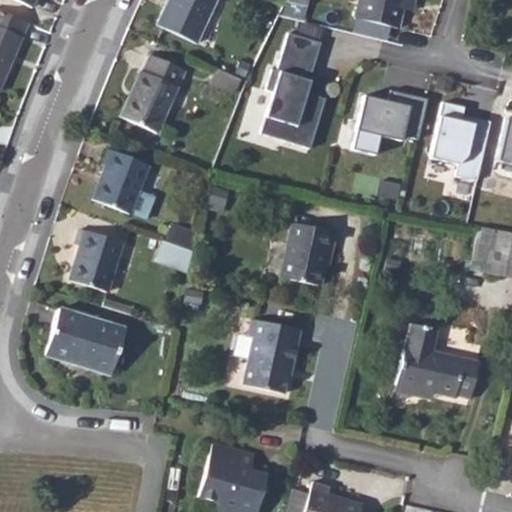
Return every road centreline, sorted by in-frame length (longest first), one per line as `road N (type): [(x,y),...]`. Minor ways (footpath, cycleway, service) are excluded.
road 1 (residential): [(0,282),(105,0)]
road 2 (residential): [(0,431),(132,444)]
